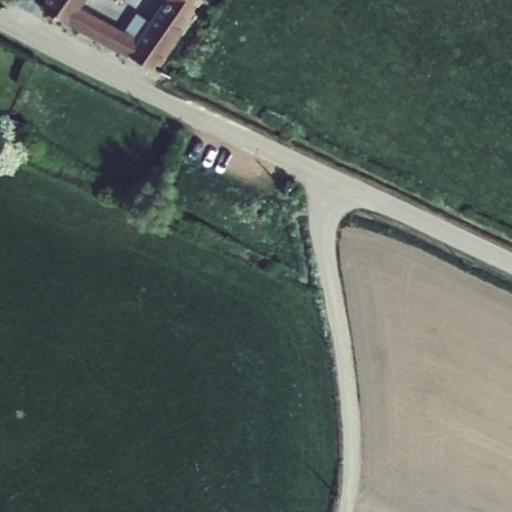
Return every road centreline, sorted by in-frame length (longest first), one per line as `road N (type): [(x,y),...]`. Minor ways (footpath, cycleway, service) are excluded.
road 1 (unclassified): [(0,16),(313,169)]
road 2 (unclassified): [(346,511),(348,394),(313,169)]
road 3 (unclassified): [(313,169),(511,263)]
